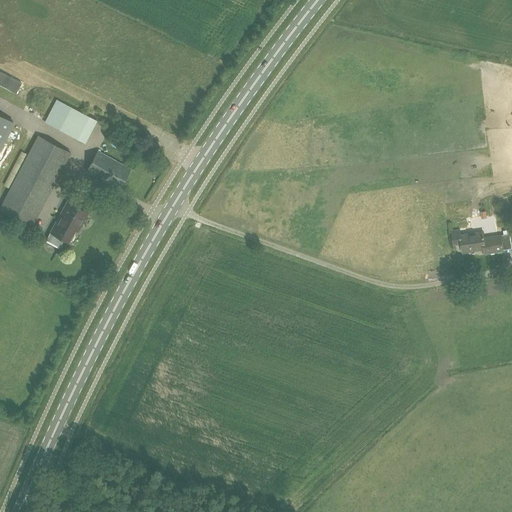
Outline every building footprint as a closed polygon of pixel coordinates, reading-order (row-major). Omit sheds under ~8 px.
[(22,83),(0,71),(0,84),(16,93),(22,83)] [(95,119),(69,106),(58,128),(84,141),(95,119)] [(0,143),(11,122),(0,116),(0,143)] [(0,208),(0,209),(32,226),(70,152),(38,135),(0,208)] [(146,146),(154,151),(158,144),(150,139),(146,146)] [(86,171),(119,189),(131,169),(97,150),(86,171)] [(68,201),(61,212),(47,239),(59,246),(63,239),(68,242),(69,240),(72,240),(74,235),(73,233),(77,225),(80,227),(88,213),(68,201)] [(21,222),(14,218),(7,231),(14,235),(21,222)] [(462,243),(463,252),(484,249),(485,253),(503,251),(501,235),(484,238),(483,232),(460,235),(460,230),(452,231),(453,244),(462,243)]
